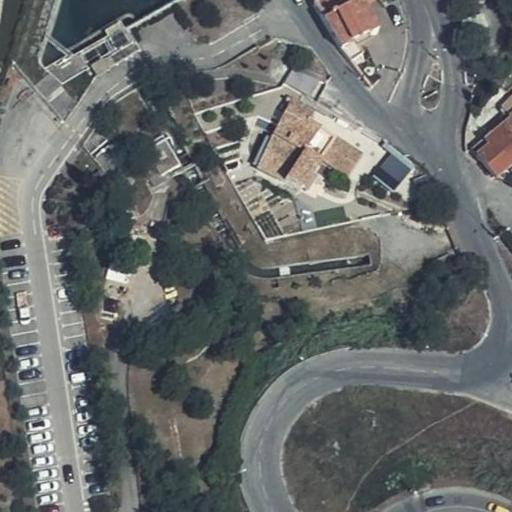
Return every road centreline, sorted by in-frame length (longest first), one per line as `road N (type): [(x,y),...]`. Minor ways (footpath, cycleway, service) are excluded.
road 1 (residential): [(284,511),(265,480),(260,445),(270,415),(293,387),(351,365),(476,372)]
road 2 (residential): [(476,372),(504,352),(510,329),(464,198)]
road 3 (residential): [(290,0),(352,93),(400,126)]
road 4 (residential): [(435,149),(450,94),(431,16)]
